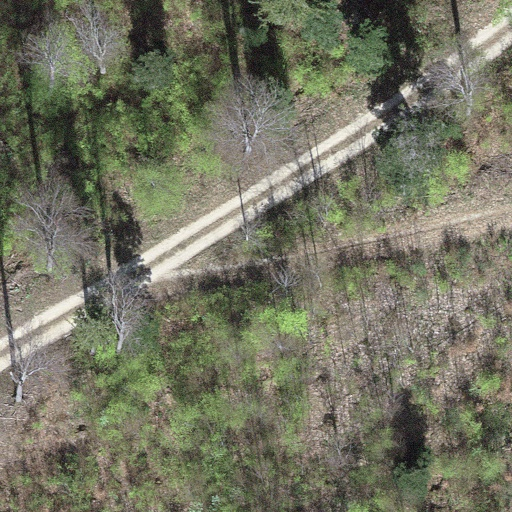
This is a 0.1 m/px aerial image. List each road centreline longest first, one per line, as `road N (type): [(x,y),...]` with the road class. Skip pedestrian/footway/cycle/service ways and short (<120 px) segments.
road 1 (track): [(511,19),(114,290),(0,356)]
road 2 (track): [(114,290),(511,216)]
